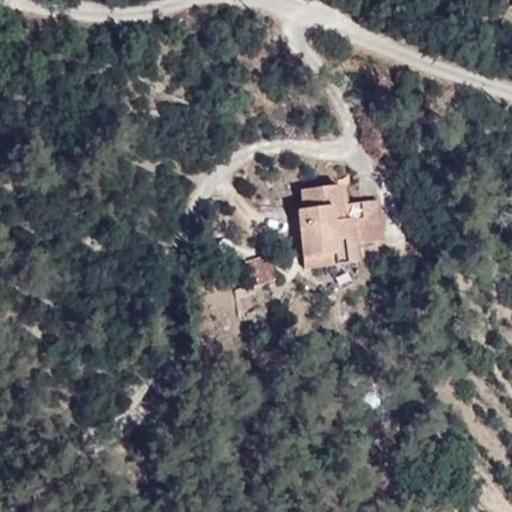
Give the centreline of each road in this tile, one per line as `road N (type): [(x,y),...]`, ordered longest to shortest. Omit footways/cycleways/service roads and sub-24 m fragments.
road 1 (unclassified): [(511,91),(327,17),(261,0)]
road 2 (unclassified): [(185,0),(129,13),(19,0)]
